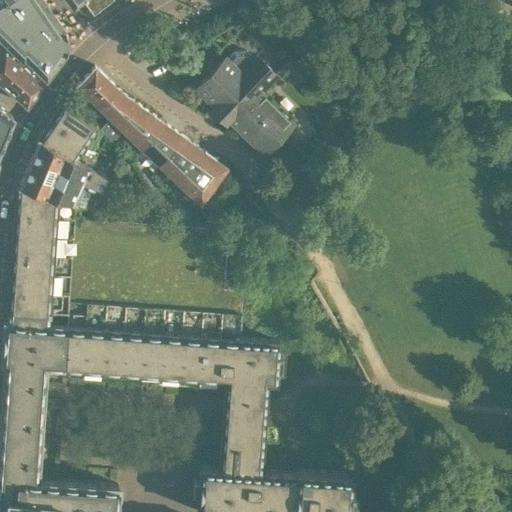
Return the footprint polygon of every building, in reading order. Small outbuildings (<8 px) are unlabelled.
[(44,0),(1,0),(0,1),(0,37),(22,58),(24,56),(45,76),(66,49),(66,32),(44,0)] [(69,0),(72,4),(77,0),(81,6),(82,6),(88,13),(87,15),(90,18),(93,15),(93,14),(106,4),(107,5),(111,2),(108,0),(69,0)] [(0,81),(25,104),(42,82),(2,45),(0,43),(0,81)] [(191,49),(175,65),(185,75),(201,59),(191,49)] [(225,56),(196,86),(215,104),(212,107),(218,113),(236,95),(241,100),(255,86),(259,90),(260,90),(275,74),(256,55),(253,57),(247,51),(234,51),(227,58),(225,56)] [(131,98),(123,93),(94,64),(75,84),(87,96),(81,101),(94,114),(100,108),(114,122),(131,98)] [(236,95),(218,113),(224,118),(227,116),(262,151),(292,121),(260,90),(259,90),(255,86),(241,100),(236,95)] [(161,119),(131,98),(114,122),(141,147),(161,119)] [(61,101),(50,118),(66,129),(86,142),(96,126),(94,124),(95,123),(61,101)] [(0,145),(6,130),(12,117),(0,107),(0,145)] [(50,118),(38,137),(75,159),(86,142),(66,129),(50,118)] [(161,119),(141,147),(160,165),(182,134),(161,119)] [(226,165),(182,134),(160,165),(200,203),(226,165)] [(75,159),(38,137),(18,185),(84,204),(89,190),(78,186),(81,180),(101,188),(106,175),(75,159)] [(301,153),(292,143),(273,160),(283,170),(301,153)] [(3,320),(3,321),(0,361),(4,361),(3,382),(43,385),(45,364),(62,365),(64,365),(218,376),(225,377),(224,398),(264,401),(266,380),(275,381),(276,369),(277,351),(278,339),(240,337),(241,321),(242,308),(243,291),(224,290),(228,230),(211,229),(75,219),(75,205),(57,199),(18,187),(18,185),(17,185),(16,188),(15,202),(14,217),(8,309),(7,320),(3,320)] [(182,208),(175,215),(180,220),(188,220),(191,217),(182,208)] [(43,385),(3,382),(2,388),(2,395),(42,398),(43,390),(43,385)] [(37,477),(42,398),(2,395),(0,417),(0,507),(4,508),(3,511),(115,511),(118,483),(37,477)] [(264,408),(264,401),(224,398),(223,404),(223,411),(263,414),(264,408)] [(200,465),(199,479),(196,510),(217,511),(216,511),(346,511),(350,472),(295,468),(295,472),(277,470),(259,469),(263,414),(223,411),(219,466),(200,465)]
